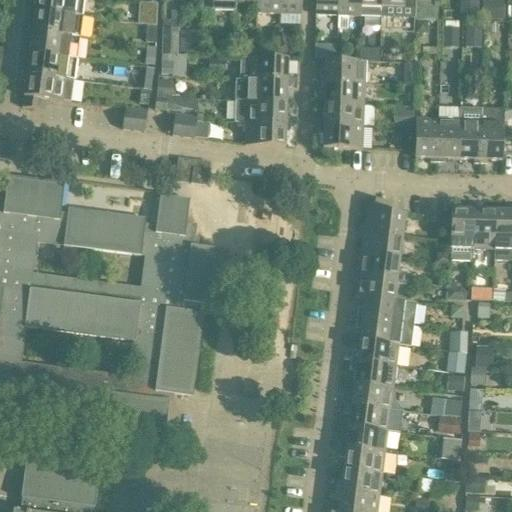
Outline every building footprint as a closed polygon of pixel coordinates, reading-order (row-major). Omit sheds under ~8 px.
[(82,0),(35,0),(33,13),(73,18),(81,19),(82,0)] [(233,5),(233,0),(201,0),(201,12),(233,13),(233,5)] [(276,16),(277,0),(255,0),(255,5),(255,15),(276,16)] [(277,0),(276,16),(300,17),(300,0),(277,0)] [(336,18),(336,0),(314,0),(314,17),(336,18)] [(358,16),(357,0),(336,0),(336,18),(337,18),(347,18),(357,19),(358,17),(358,16)] [(379,9),(379,0),(357,0),(358,16),(379,17),(379,9)] [(379,0),(379,9),(413,10),(413,0),(379,0)] [(477,4),(459,4),(458,17),(476,17),(477,4)] [(146,5),(145,28),(155,29),(156,7),(146,5)] [(502,6),(483,5),(482,19),(502,20),(502,6)] [(78,41),(81,19),(73,18),(33,13),(32,27),(27,27),(27,34),(78,41)] [(93,37),(94,17),(83,17),(82,37),(93,37)] [(467,26),(466,45),(482,46),(483,26),(467,26)] [(155,45),(155,29),(145,28),(144,44),(155,45)] [(161,30),(160,57),(176,58),(177,31),(161,30)] [(181,51),(198,52),(199,32),(182,31),(181,51)] [(75,62),(78,41),(27,34),(26,41),(30,41),(28,56),(75,62)] [(361,60),(381,60),(381,49),(360,49),(361,60)] [(72,84),(75,62),(28,56),(26,70),(22,70),(21,77),(72,84)] [(238,82),(246,83),(290,85),(290,77),(286,77),(287,61),(247,60),(239,60),(238,82)] [(320,78),(319,85),(363,87),(364,64),(324,62),(323,78),(320,78)] [(152,72),(151,71),(142,70),(140,86),(150,87),(152,72)] [(416,77),(404,76),(404,87),(415,88),(416,77)] [(69,105),(72,84),(21,77),(20,84),(24,84),(21,110),(42,113),(44,103),(69,106),(69,105)] [(289,91),(290,85),(246,83),(238,82),(234,82),(233,104),(285,106),(286,91),(289,91)] [(362,108),(363,87),(319,85),(319,92),(323,92),(322,107),(362,108)] [(147,108),(149,94),(140,93),(138,106),(147,108)] [(165,114),(165,113),(166,102),(154,100),(153,112),(165,114)] [(285,120),(285,106),(233,104),(233,126),(245,126),(288,128),(288,120),(285,120)] [(361,130),(362,108),(322,107),(322,121),(318,121),(318,128),(361,130)] [(132,133),(134,112),(123,110),(121,132),(132,133)] [(479,123),(479,111),(457,110),(457,122),(455,162),(471,162),(471,166),(477,166),(479,123)] [(502,112),(479,111),(479,123),(477,166),(485,166),(485,162),(500,163),(500,157),(502,112)] [(145,113),(134,112),(132,133),(143,135),(145,113)] [(182,140),(185,118),(173,117),(171,138),(182,140)] [(194,135),(195,119),(185,118),(182,140),(193,141),(194,135)] [(434,165),(436,121),(414,121),(412,153),(412,160),(427,161),(427,164),(434,165)] [(457,122),(436,121),(434,165),(442,165),(442,161),(455,162),(457,122)] [(288,134),(288,128),(245,126),(244,148),(283,149),(284,134),(288,134)] [(360,152),(361,130),(318,128),(318,135),(321,135),(321,150),(360,152)] [(0,161),(9,163),(11,147),(0,145),(0,161)] [(192,171),(190,187),(205,189),(207,175),(208,173),(192,171)] [(106,434),(107,434),(162,441),(168,396),(192,399),(203,316),(194,315),(195,305),(220,309),(228,253),(193,248),(196,227),(185,226),(188,202),(160,199),(156,228),(144,226),(145,220),(68,210),(67,216),(59,215),(63,186),(53,184),(8,178),(5,202),(0,201),(0,420),(26,424),(28,408),(40,409),(40,416),(95,423),(97,411),(109,413),(106,434)] [(360,226),(359,233),(402,239),(405,216),(387,214),(389,203),(367,200),(363,226),(360,226)] [(466,211),(451,211),(451,218),(449,263),(471,264),(471,252),(473,208),(466,207),(466,211)] [(493,252),(495,212),(479,212),(479,208),(473,208),(471,252),(493,252)] [(509,213),(495,212),(493,252),(493,262),(511,262),(511,208),(509,209),(509,213)] [(399,260),(402,239),(359,233),(358,240),(362,240),(360,255),(399,260)] [(396,281),(399,260),(360,255),(358,269),(354,269),(353,275),(396,281)] [(394,302),(396,281),(353,275),(352,283),(356,283),(354,298),(364,299),(394,302)] [(404,304),(394,302),(364,299),(362,310),(357,310),(355,319),(401,325),(404,304)] [(398,347),(401,325),(355,319),(354,329),(360,330),(358,342),(398,347)] [(465,335),(464,335),(461,335),(452,334),(452,352),(464,351),(465,335)] [(396,368),(398,347),(358,342),(357,353),(351,352),(350,362),(396,368)] [(490,384),(491,346),(475,345),(474,383),(490,384)] [(464,358),(451,356),(450,374),(462,376),(464,358)] [(393,390),(396,368),(350,362),(349,372),(355,373),(353,385),(393,390)] [(390,412),(393,390),(353,385),(351,396),(346,396),(344,406),(390,412)] [(468,397),(468,413),(480,413),(480,398),(468,397)] [(461,405),(446,404),(444,417),(460,418),(461,405)] [(387,433),(390,412),(344,406),(343,415),(349,416),(348,428),(387,433)] [(479,430),(480,413),(468,413),(467,429),(479,430)] [(460,434),(462,419),(441,416),(439,432),(460,434)] [(384,454),(387,433),(348,428),(346,439),(340,438),(339,449),(384,454)] [(381,475),(384,454),(339,449),(338,458),(344,459),(342,470),(381,475)] [(92,511),(98,473),(97,473),(97,477),(81,475),(81,476),(62,474),(62,469),(25,464),(18,511),(92,511)] [(378,497),(381,475),(342,470),(341,482),(335,481),(333,491),(378,497)] [(468,479),(467,492),(482,494),(483,480),(468,479)] [(376,511),(378,497),(333,491),(332,501),(338,502),(336,511),(376,511)] [(466,511),(476,511),(483,511),(484,497),(467,496),(466,511)] [(426,511),(427,505),(415,503),(413,511),(426,511)]
